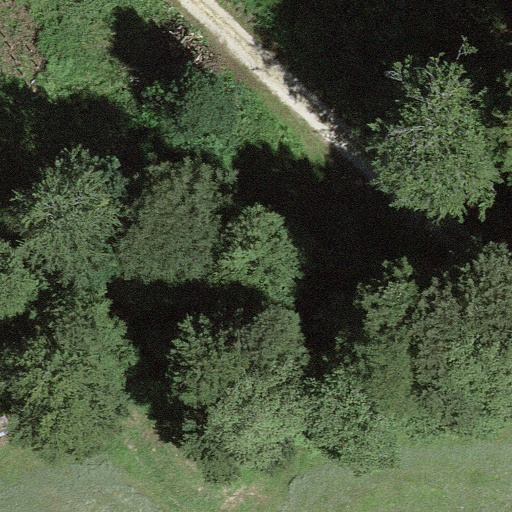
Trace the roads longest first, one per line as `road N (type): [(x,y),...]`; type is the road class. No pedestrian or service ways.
road 1 (track): [(417,202),(201,0)]
road 2 (track): [(511,284),(417,202)]
